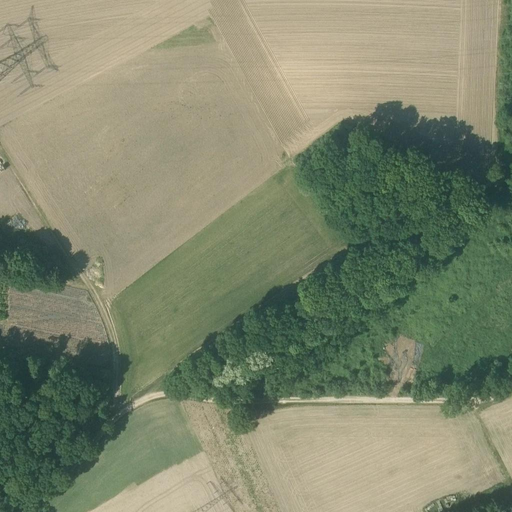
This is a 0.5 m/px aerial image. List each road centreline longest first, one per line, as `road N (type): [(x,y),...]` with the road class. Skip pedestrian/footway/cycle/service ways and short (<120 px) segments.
road 1 (track): [(511,199),(485,181),(427,228),(336,256),(167,373),(166,393)]
road 2 (track): [(166,393),(221,401),(462,401),(511,393)]
road 3 (track): [(16,178),(95,294),(111,335),(118,417)]
road 4 (track): [(28,511),(122,412),(166,393)]
